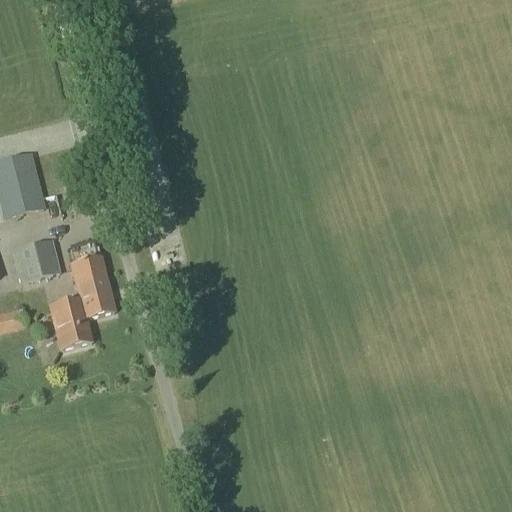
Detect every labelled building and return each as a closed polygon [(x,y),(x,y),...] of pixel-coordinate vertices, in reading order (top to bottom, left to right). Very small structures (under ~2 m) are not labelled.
[(140,145),(150,142),(146,127),(135,129),(140,145)] [(0,213),(3,224),(45,214),(31,158),(0,165),(0,213)] [(20,288),(59,277),(52,245),(11,254),(20,288)] [(91,346),(85,323),(114,316),(100,262),(69,270),(78,305),(49,312),(60,354),(91,346)] [(0,337),(26,331),(22,313),(0,318),(0,337)]
